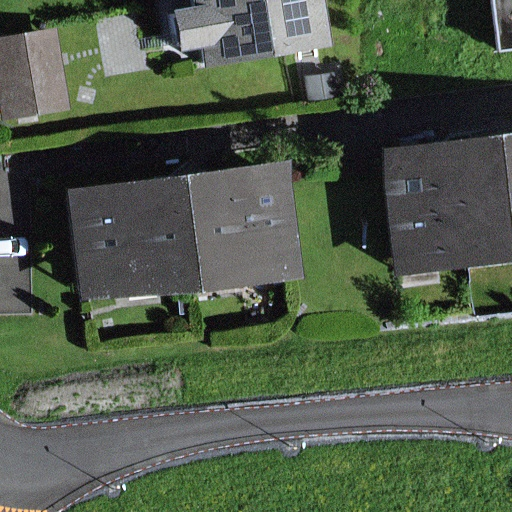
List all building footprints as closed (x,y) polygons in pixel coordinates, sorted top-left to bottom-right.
[(338,49),(329,0),(171,0),(163,1),(171,45),(201,40),(207,71),(338,49)] [(511,0),(494,0),(502,43),(511,41),(511,0)] [(65,22),(0,32),(0,86),(4,114),(78,103),(65,22)] [(511,127),(378,141),(390,263),(511,251),(511,127)] [(292,157),(65,179),(78,301),(305,279),(292,157)]
